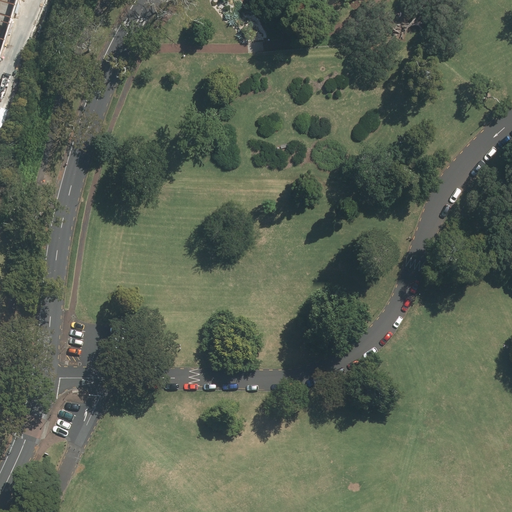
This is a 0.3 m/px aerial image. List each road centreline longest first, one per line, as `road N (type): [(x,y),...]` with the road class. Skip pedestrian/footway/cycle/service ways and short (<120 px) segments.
road 1 (residential): [(511,122),(452,181),(384,326),(331,370),(295,379),(42,378)]
road 2 (residential): [(42,378),(73,172),(101,88),(151,0)]
road 3 (residential): [(0,495),(42,378)]
